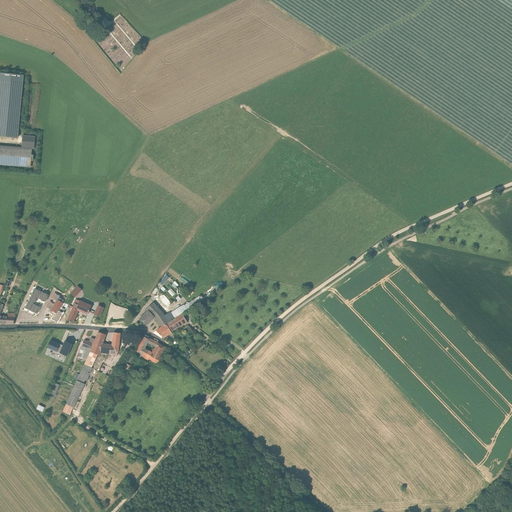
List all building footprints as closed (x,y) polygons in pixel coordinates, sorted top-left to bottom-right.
[(0,136),(17,138),(23,76),(0,73),(0,136)] [(22,148),(32,149),(34,149),(35,137),(23,136),(22,148)] [(0,164),(30,167),(32,149),(22,148),(0,146),(0,164)] [(166,275),(159,282),(162,285),(169,277),(166,275)] [(82,290),(77,285),(70,293),(75,298),(82,290)] [(37,301),(35,298),(36,297),(45,302),(48,295),(35,288),(25,308),(37,314),(40,307),(33,304),(33,303),(36,302),(37,301)] [(187,310),(198,303),(209,296),(208,293),(202,297),(201,295),(195,299),(189,303),(185,305),(184,305),(183,305),(170,313),(170,312),(164,316),(162,313),(153,303),(145,310),(146,312),(140,319),(146,325),(154,317),(161,327),(166,324),(175,319),(174,318),(182,314),(187,310)] [(53,319),(57,322),(61,313),(58,311),(63,303),(62,303),(57,299),(56,301),(54,304),(51,310),(57,313),(53,319)] [(88,314),(90,310),(91,306),(77,299),(73,308),(78,310),(88,314)] [(0,316),(0,312),(3,306),(0,304),(0,322),(13,324),(15,314),(12,314),(8,314),(7,317),(0,316)] [(99,317),(103,308),(98,306),(94,315),(99,317)] [(72,323),(78,310),(73,308),(67,320),(72,323)] [(171,331),(187,322),(182,314),(174,318),(175,319),(166,324),(171,331)] [(171,332),(171,331),(166,324),(161,327),(156,331),(163,338),(171,332)] [(191,330),(190,328),(188,325),(182,329),(186,333),(191,330)] [(94,342),(90,351),(95,354),(99,355),(99,353),(117,356),(120,333),(113,332),(112,345),(103,344),(106,335),(98,332),(95,339),(94,342)] [(144,337),(135,354),(140,358),(139,359),(146,363),(149,359),(157,364),(161,358),(160,357),(165,347),(157,343),(158,343),(149,338),(149,339),(144,337)] [(47,347),(67,355),(72,343),(65,340),(63,346),(50,340),(47,347)] [(90,351),(94,342),(89,341),(88,340),(87,341),(84,340),(82,345),(86,347),(83,355),(88,357),(90,352),(90,351)] [(125,362),(120,370),(126,373),(130,366),(125,362)] [(84,364),(78,377),(86,381),(92,368),(84,364)] [(77,381),(71,393),(66,404),(63,411),(63,412),(70,415),(73,408),(74,408),(84,384),(83,384),(77,381)]
